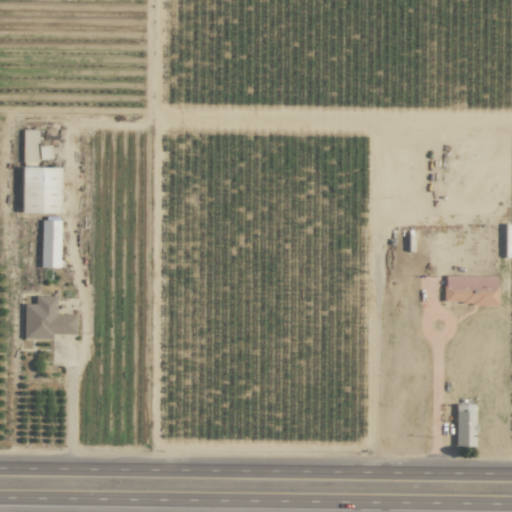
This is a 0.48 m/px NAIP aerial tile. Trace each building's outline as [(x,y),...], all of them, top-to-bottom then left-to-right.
[(58,213),(58,168),(20,168),(19,213),(58,213)] [(58,268),(59,220),(40,220),(39,267),(58,268)] [(495,304),(496,276),(442,275),(441,304),(495,304)] [(54,296),(33,296),(33,304),(21,304),(22,339),(51,339),(51,334),(73,334),(73,314),(54,315),(54,296)] [(473,447),(474,404),(454,404),(453,446),(473,447)]
